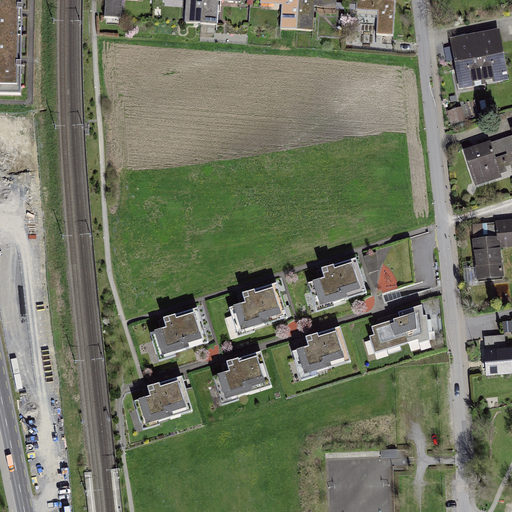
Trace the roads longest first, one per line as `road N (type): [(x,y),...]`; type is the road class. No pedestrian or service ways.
road 1 (residential): [(442,223),(465,511)]
road 2 (residential): [(419,0),(442,223)]
road 3 (primary): [(25,511),(0,385)]
